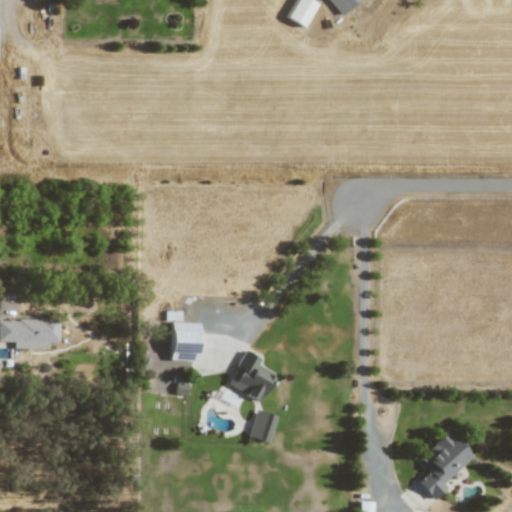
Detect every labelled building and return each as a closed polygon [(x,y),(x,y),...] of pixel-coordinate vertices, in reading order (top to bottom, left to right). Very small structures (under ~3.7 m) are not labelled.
[(292,0),(283,16),(300,27),(314,4),(308,0),(292,0)] [(356,0),(325,0),(339,16),(356,0)] [(46,349),(46,342),(56,343),(57,320),(0,318),(0,341),(11,341),(11,348),(46,349)] [(196,323),(168,322),(167,359),(195,360),(196,323)] [(225,385),(258,401),(272,373),(255,364),(257,359),(242,351),(225,385)] [(266,442),(274,416),(253,409),(245,435),(266,442)] [(440,483),(469,457),(444,430),(415,457),(427,469),(414,481),(430,499),(443,487),(440,483)]
